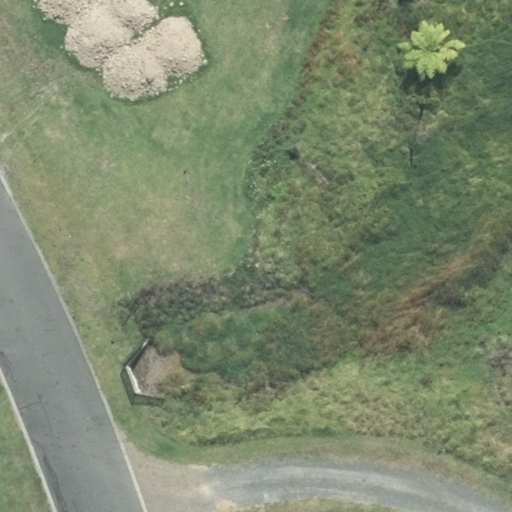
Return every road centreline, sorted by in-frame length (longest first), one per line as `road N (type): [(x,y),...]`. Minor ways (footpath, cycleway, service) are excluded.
road 1 (track): [(511,503),(399,448),(259,458),(138,491)]
road 2 (residential): [(0,243),(138,491),(141,511)]
